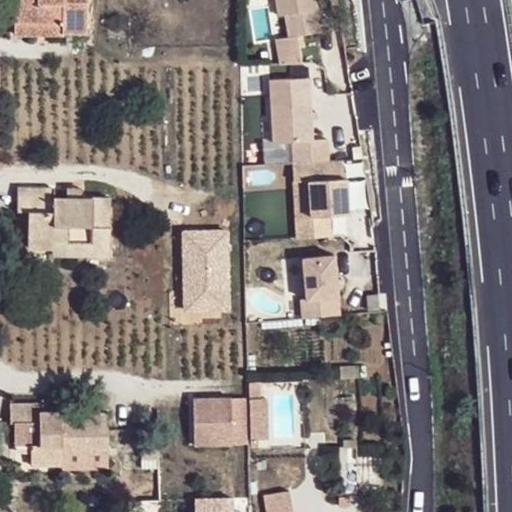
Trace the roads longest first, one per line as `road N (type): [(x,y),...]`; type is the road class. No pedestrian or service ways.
road 1 (residential): [(385,0),(427,477),(423,511)]
road 2 (motorway): [(471,0),(511,297)]
